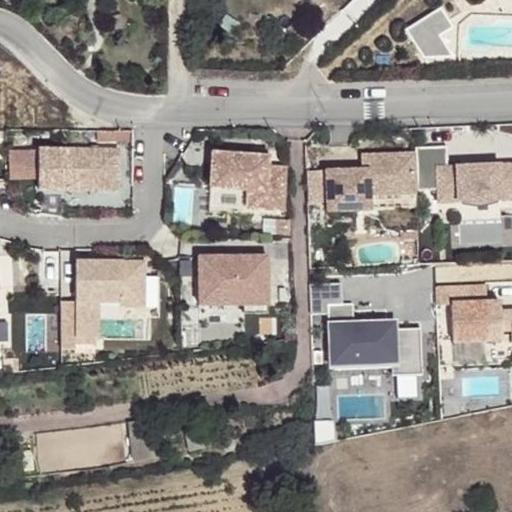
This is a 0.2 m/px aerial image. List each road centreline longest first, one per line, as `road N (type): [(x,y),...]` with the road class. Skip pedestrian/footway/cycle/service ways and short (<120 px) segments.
road 1 (residential): [(153,113),(511,104)]
road 2 (residential): [(0,225),(137,232),(154,217),(153,113)]
road 3 (residential): [(0,28),(75,96),(112,113),(153,113)]
